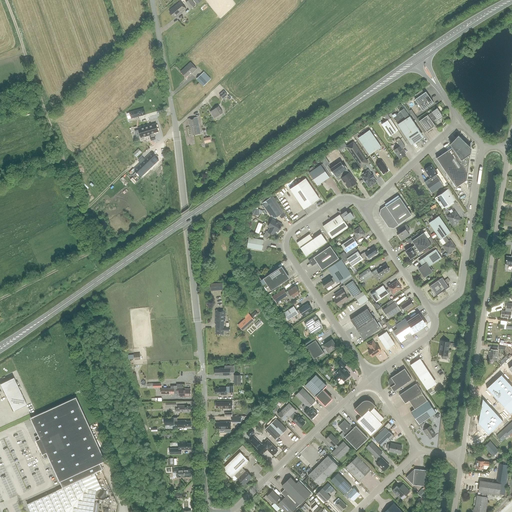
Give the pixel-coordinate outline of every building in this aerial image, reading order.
[(190,9),(195,5),(190,0),(188,0),(186,3),(190,9)] [(173,17),(174,16),(175,18),(186,9),(180,2),(170,10),(171,12),(169,13),(173,17)] [(192,74),(197,69),(190,62),(180,72),(185,78),(190,73),(192,74)] [(204,72),(200,75),(196,79),(203,87),(207,83),(211,79),(204,72)] [(223,99),(228,95),(224,91),(219,95),(223,99)] [(422,111),(433,103),(426,92),(415,99),(422,111)] [(422,136),(400,104),(395,107),(399,112),(392,116),(411,145),(416,142),(416,143),(423,137),(422,136)] [(214,118),(223,113),(219,107),(210,112),(214,118)] [(131,119),(145,115),(144,108),(129,113),(131,119)] [(427,115),(419,121),(427,132),(435,126),(432,122),(436,119),(437,120),(443,116),(437,108),(432,112),(428,115),(427,115)] [(193,135),(200,134),(197,118),(188,119),(189,127),(191,126),(193,135)] [(381,124),(390,136),(395,132),(387,120),(381,124)] [(158,132),(156,124),(148,126),(148,125),(138,128),(138,130),(135,131),(136,137),(140,136),(141,138),(151,135),(151,137),(150,138),(151,140),(155,139),(154,136),(153,133),(158,132)] [(369,155),(381,147),(369,130),(358,138),(369,155)] [(450,144),(452,147),(436,158),(456,187),(466,180),(471,148),(469,147),(458,136),(450,144)] [(400,146),(399,147),(397,147),(396,147),(395,148),(395,149),(394,150),(394,151),(395,153),(396,153),(399,158),(405,155),(401,149),(405,146),(400,139),(397,142),(400,146)] [(361,168),(368,163),(353,142),(346,147),(361,168)] [(138,149),(133,154),(136,157),(142,152),(138,149)] [(159,160),(153,154),(135,170),(141,177),(159,160)] [(325,155),(321,158),(333,177),(335,175),(330,169),(331,168),(328,165),(330,163),(325,155)] [(383,174),(388,171),(386,167),(382,160),(377,164),(381,171),(381,170),(383,174)] [(341,178),(348,188),(352,185),(352,186),(357,183),(349,172),(349,173),(347,169),(344,165),(343,166),(340,162),(331,168),(330,169),(335,175),(336,178),(341,175),(342,177),(341,178)] [(331,175),(323,163),(315,169),(313,166),(310,169),(310,170),(311,172),(309,173),(317,185),(329,177),(331,175)] [(432,193),(443,185),(438,178),(436,175),(438,173),(435,170),(431,165),(424,170),(430,178),(424,182),(427,185),(426,185),(432,193)] [(369,187),(376,182),(373,178),(374,178),(372,175),(368,170),(365,172),(364,172),(362,173),(362,174),(362,175),(361,175),(364,180),(363,181),(365,183),(366,183),(369,187)] [(304,209),(319,199),(305,178),(290,189),(304,209)] [(442,209),(455,200),(448,189),(434,198),(442,209)] [(272,196),(271,194),(261,200),(263,203),(262,203),(263,205),(262,206),(264,209),(265,208),(270,216),(275,218),(284,212),(273,196),(272,196)] [(380,214),(389,227),(393,227),(412,215),(400,197),(381,210),(380,214)] [(340,216),(340,215),(323,226),(331,239),(348,227),(344,221),(347,218),(349,221),(354,217),(350,212),(350,213),(348,211),(347,212),(346,211),(341,215),(340,216)] [(459,221),(459,218),(455,211),(447,217),(453,225),(459,221)] [(439,240),(443,245),(442,246),(448,253),(449,253),(449,254),(450,254),(452,253),(452,252),(452,251),(456,248),(450,240),(449,241),(445,236),(450,233),(439,216),(429,223),(441,239),(439,240)] [(282,225),(272,219),(268,227),(270,228),(268,232),(270,233),(273,235),(276,231),(278,232),(282,225)] [(407,231),(409,229),(406,224),(399,229),(401,232),(397,235),(399,239),(400,238),(402,240),(409,235),(407,231)] [(358,245),(355,240),(357,238),(358,239),(365,234),(359,227),(352,232),(355,236),(353,238),(353,237),(341,245),(346,253),(358,245)] [(419,252),(431,244),(423,233),(412,241),(415,245),(411,247),(405,251),(410,258),(416,255),(414,251),(417,248),(419,252)] [(306,256),(327,242),(321,234),(313,239),(309,234),(297,243),(306,256)] [(262,250),(263,240),(248,238),(247,248),(262,250)] [(322,270),(339,258),(330,246),(314,257),(308,261),(312,266),(317,263),(322,270)] [(363,254),(365,257),(366,256),(368,258),(370,259),(371,258),(372,257),(374,255),(375,256),(377,254),(378,251),(376,251),(373,247),(365,253),(364,252),(363,253),(363,254)] [(430,265),(442,258),(436,249),(419,261),(422,266),(418,269),(424,277),(434,271),(430,265)] [(345,261),(349,268),(362,259),(365,257),(363,254),(363,253),(360,255),(357,252),(345,261)] [(332,275),(337,283),(351,273),(343,261),(332,269),(335,274),(332,275)] [(375,271),(377,274),(378,273),(379,276),(382,276),(383,276),(383,274),(386,272),(387,273),(389,272),(389,268),(388,268),(385,264),(375,271)] [(271,290),(286,280),(289,278),(282,266),(263,279),(261,281),(265,288),(268,286),(271,290)] [(377,274),(375,271),(374,270),(371,272),(369,268),(359,275),(363,282),(373,275),(374,276),(377,274)] [(336,281),(333,277),(331,279),(329,277),(322,282),(326,288),(334,283),(333,283),(336,281)] [(429,286),(436,296),(449,287),(442,277),(429,286)] [(353,297),(360,292),(352,280),(345,286),(353,297)] [(393,294),(401,288),(396,281),(388,287),(389,288),(386,290),(383,286),(371,294),(376,302),(389,293),(388,293),(391,291),(393,294)] [(223,290),(222,283),(210,284),(211,291),(223,290)] [(293,297),(295,297),(299,295),(299,293),(298,291),(299,290),(297,287),(296,287),(294,287),(287,291),(286,292),(284,289),(272,297),(276,303),(287,295),(288,294),(290,293),(291,295),(292,295),(293,297)] [(349,299),(342,289),(334,295),(336,298),(334,299),(339,306),(349,299)] [(361,304),(369,299),(365,294),(357,299),(361,304)] [(386,303),(388,306),(382,310),(388,319),(401,310),(403,308),(405,311),(413,306),(409,300),(401,306),(399,307),(395,302),(394,302),(392,299),(386,303)] [(510,319),(511,305),(511,303),(506,303),(505,311),(502,311),(501,317),(507,318),(506,318),(510,319)] [(300,312),(304,317),(312,311),(308,304),(297,311),(294,306),(280,315),(285,322),(298,313),(300,312)] [(350,320),(363,340),(380,328),(367,308),(350,320)] [(225,321),(225,311),(215,310),(215,324),(216,324),(216,334),(223,334),(223,331),(229,332),(229,328),(223,328),(223,321),(225,321)] [(244,328),(254,319),(248,313),(244,317),(246,319),(240,324),(244,328)] [(405,319),(392,328),(401,342),(405,339),(403,336),(410,331),(412,334),(426,325),(419,314),(407,321),(405,319)] [(315,322),(312,318),(304,324),(308,330),(307,330),(306,331),(305,330),(305,331),(304,333),(304,334),(305,335),(305,336),(306,337),(307,337),(307,336),(308,336),(309,337),(310,336),(311,336),(321,330),(321,329),(322,329),(322,327),(322,326),(322,325),(318,319),(315,322)] [(386,350),(395,344),(386,331),(378,337),(386,350)] [(314,359),(324,353),(315,340),(305,347),(314,359)] [(332,340),(324,345),(328,353),(337,347),(332,340)] [(378,353),(381,351),(377,345),(376,346),(373,341),(367,344),(371,349),(368,351),(372,357),(376,354),(376,355),(378,354),(378,353)] [(447,356),(449,342),(441,341),(439,354),(447,356)] [(496,361),(498,350),(491,349),(490,352),(489,351),(488,360),(496,361)] [(430,388),(436,384),(419,359),(410,365),(427,390),(430,388)] [(344,381),(350,375),(343,368),(346,365),(341,360),(337,363),(341,367),(335,372),(337,374),(333,378),(338,382),(341,379),(344,381)] [(412,379),(404,369),(391,378),(390,378),(390,379),(389,379),(389,380),(389,381),(389,382),(389,383),(389,384),(390,385),(394,391),(412,379)] [(325,406),(332,399),(322,390),(326,386),(316,375),(305,385),(325,406)] [(511,386),(501,375),(487,388),(510,414),(511,412),(511,386)] [(13,377),(0,383),(0,384),(13,411),(27,404),(13,377)] [(405,403),(421,392),(422,392),(416,384),(399,395),(405,403)] [(177,386),(176,386),(171,386),(171,389),(162,389),(162,394),(174,394),(177,394),(177,396),(180,395),(180,397),(187,397),(187,396),(191,396),(191,390),(187,390),(187,389),(185,389),(185,388),(177,388),(177,386)] [(229,393),(233,393),(233,386),(229,386),(226,386),(226,388),(220,388),(221,389),(215,389),(215,394),(221,394),(221,395),(226,395),(226,393),(229,393)] [(302,388),(295,396),(308,408),(304,412),(311,419),(317,413),(312,408),(310,406),(315,401),(302,388)] [(63,488),(94,473),(102,470),(100,464),(105,461),(76,398),(31,419),(38,435),(34,437),(44,459),(48,457),(63,488)] [(371,435),(382,424),(380,422),(384,419),(373,408),(376,405),(374,404),(372,401),(371,400),(369,399),(367,399),(365,399),(363,400),(354,409),(362,416),(357,421),(371,435)] [(483,399),(478,423),(488,434),(503,421),(483,399)] [(427,400),(415,409),(411,412),(417,421),(415,421),(419,427),(423,424),(422,422),(436,413),(427,400)] [(289,403),(286,406),(277,414),(284,421),(289,417),(293,420),(300,428),(305,423),(298,415),(297,416),(294,412),(296,410),(289,403)] [(177,421),(177,418),(164,418),(165,425),(176,425),(176,427),(186,427),(186,426),(191,426),(191,421),(186,422),(186,421),(177,421)] [(287,429),(276,419),(265,429),(276,440),(287,429)] [(346,435),(344,437),(356,449),(368,438),(356,426),(353,429),(344,420),(338,426),(346,435)] [(511,421),(500,432),(496,436),(502,441),(509,435),(510,436),(511,434),(511,421)] [(430,439),(435,435),(429,426),(423,430),(426,434),(430,439)] [(381,446),(393,435),(388,430),(385,427),(374,439),(381,446)] [(339,460),(350,449),(343,441),(338,447),(336,444),(339,442),(331,434),(325,439),(333,447),(334,446),(336,448),(332,453),(339,460)] [(267,440),(261,446),(266,451),(268,450),(273,455),(274,454),(275,454),(277,452),(277,451),(278,450),(267,440)] [(492,456),(499,450),(490,440),(484,446),(492,456)] [(179,441),(179,448),(170,448),(170,454),(182,454),(182,450),(191,450),(191,444),(187,444),(187,441),(179,441)] [(383,471),(389,466),(382,458),(381,458),(379,456),(382,453),(372,442),(366,448),(376,458),(375,459),(376,460),(378,462),(376,464),(383,471)] [(391,443),(391,445),(387,444),(386,448),(390,449),(389,451),(400,454),(402,446),(391,443)] [(232,478),(235,474),(242,468),(249,461),(240,452),(223,469),(232,478)] [(319,486),(339,466),(328,456),(309,475),(319,486)] [(359,481),(371,469),(357,456),(346,467),(359,481)] [(476,464),(475,465),(474,466),(475,467),(475,468),(483,469),(484,465),(489,466),(489,462),(476,460),(476,464)] [(481,481),(479,491),(482,491),(481,497),(477,496),(476,508),(474,508),(474,511),(478,511),(484,511),(487,498),(486,497),(486,492),(504,495),(509,465),(500,464),(497,484),(481,481)] [(185,468),(176,469),(176,468),(172,469),(172,473),(177,472),(177,478),(192,477),(191,470),(185,470),(185,468)] [(242,468),(235,474),(239,478),(237,479),(243,485),(252,477),(246,471),(242,468)] [(426,486),(427,470),(414,469),(406,477),(413,485),(426,486)] [(230,479),(223,472),(219,476),(226,483),(230,479)] [(94,473),(63,488),(56,491),(27,505),(30,511),(93,511),(96,491),(101,488),(94,473)] [(338,473),(331,480),(345,494),(343,496),(346,498),(349,496),(353,500),(359,494),(354,489),(353,490),(351,488),(352,487),(338,473)] [(285,489),(300,504),(311,494),(299,481),(297,483),(291,477),(282,486),(285,489)] [(335,490),(332,487),(328,483),(322,489),(322,488),(316,494),(325,503),(331,497),(326,493),(329,491),(331,493),(335,490)] [(400,489),(397,486),(395,487),(394,487),(393,488),(393,490),(392,490),(400,498),(404,494),(406,495),(410,491),(403,485),(400,489)] [(296,508),(300,504),(285,489),(281,493),(285,497),(296,508)] [(422,497),(427,493),(422,489),(418,493),(422,497)] [(291,511),(296,508),(285,497),(281,501),(272,491),(267,496),(274,504),(274,503),(278,507),(279,507),(280,508),(281,507),(286,511),(291,511)] [(317,497),(309,502),(311,506),(319,502),(317,497)] [(341,511),(346,506),(340,500),(335,505),(341,511)] [(320,503),(316,508),(319,511),(324,508),(320,503)] [(402,511),(394,503),(384,511),(402,511)]
